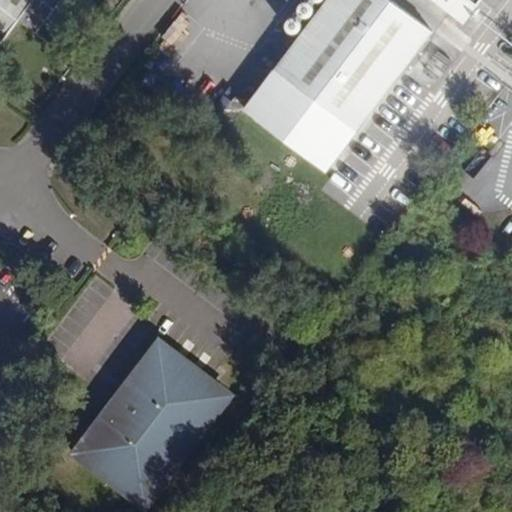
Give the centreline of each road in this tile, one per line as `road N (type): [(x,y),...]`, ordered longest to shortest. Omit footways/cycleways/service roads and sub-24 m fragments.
road 1 (unknown): [(294,296),(511,8)]
road 2 (unclassified): [(153,0),(14,177),(0,169)]
